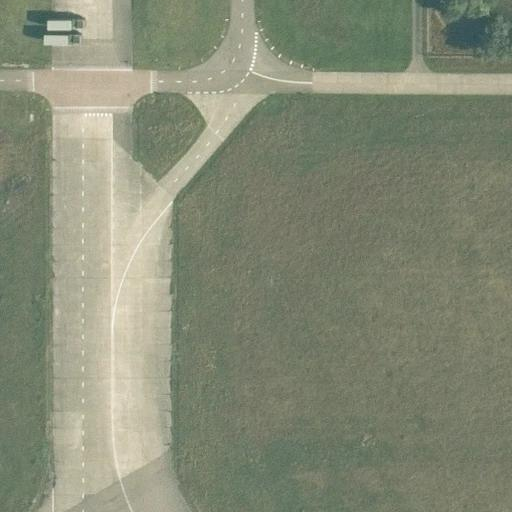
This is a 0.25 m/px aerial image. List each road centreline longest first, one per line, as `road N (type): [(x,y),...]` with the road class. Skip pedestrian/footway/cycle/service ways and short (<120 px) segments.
road 1 (unclassified): [(511,84),(315,82),(231,64)]
road 2 (unclassified): [(231,64),(201,79),(0,80)]
